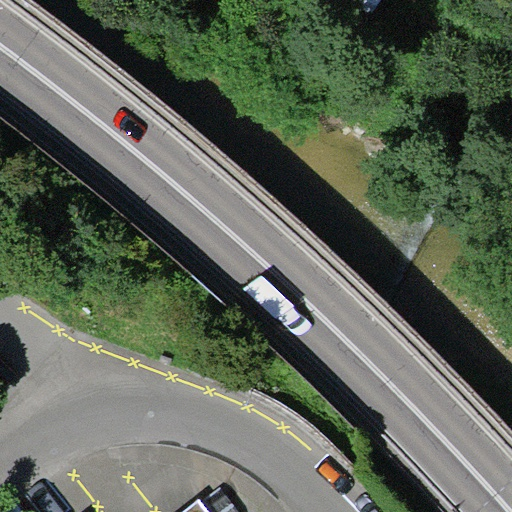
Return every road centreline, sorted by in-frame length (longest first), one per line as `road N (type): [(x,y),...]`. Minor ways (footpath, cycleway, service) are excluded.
road 1 (trunk): [(0,44),(258,256),(511,511)]
road 2 (residential): [(90,412),(176,411),(238,439),(321,511)]
road 3 (residential): [(90,412),(0,327)]
